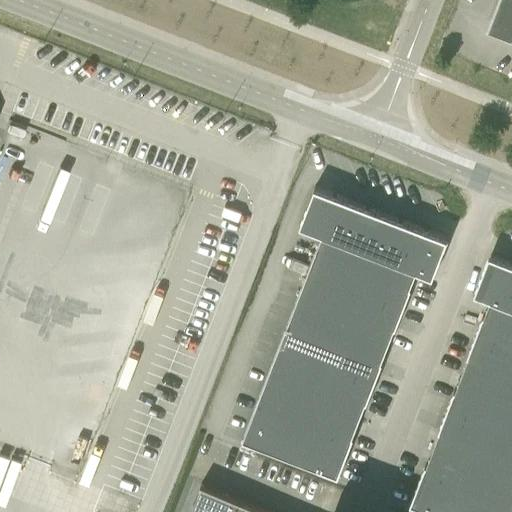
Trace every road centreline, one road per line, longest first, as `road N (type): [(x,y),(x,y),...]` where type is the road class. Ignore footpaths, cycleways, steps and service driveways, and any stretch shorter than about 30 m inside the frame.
road 1 (residential): [(377,139),(17,0)]
road 2 (unknown): [(13,511),(31,446),(10,363),(73,163)]
road 3 (residential): [(377,139),(429,0)]
road 4 (residential): [(377,139),(511,191)]
